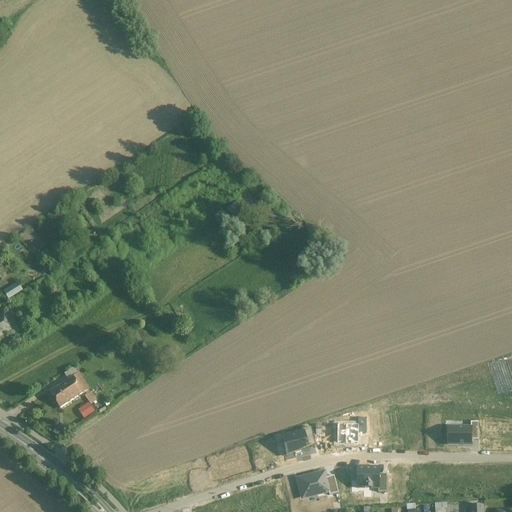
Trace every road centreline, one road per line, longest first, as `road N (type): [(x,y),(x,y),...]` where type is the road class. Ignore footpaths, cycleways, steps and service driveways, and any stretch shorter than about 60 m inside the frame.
road 1 (residential): [(511,459),(355,455),(165,511)]
road 2 (secondary): [(0,428),(102,511)]
